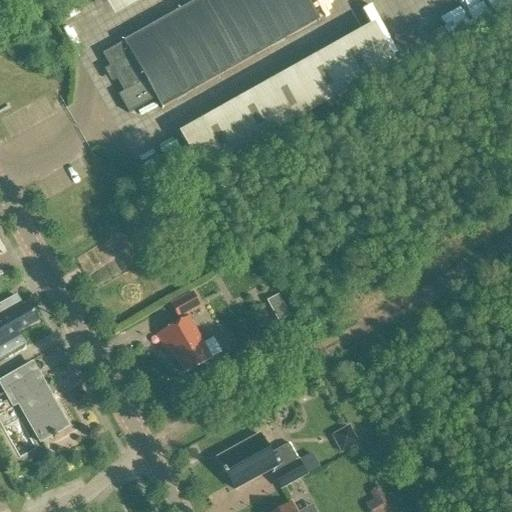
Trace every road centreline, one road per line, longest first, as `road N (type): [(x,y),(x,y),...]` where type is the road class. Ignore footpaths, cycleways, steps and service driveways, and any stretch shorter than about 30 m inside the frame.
road 1 (tertiary): [(144,453),(0,193)]
road 2 (track): [(343,347),(511,250)]
